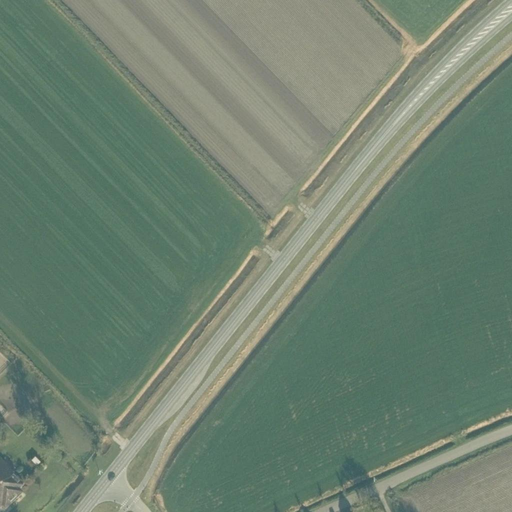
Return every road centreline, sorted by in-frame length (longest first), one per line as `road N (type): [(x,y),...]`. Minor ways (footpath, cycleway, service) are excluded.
road 1 (primary): [(106,480),(388,129)]
road 2 (tertiary): [(327,511),(511,431)]
road 3 (primary): [(510,0),(388,129)]
road 4 (primary): [(388,129),(511,15)]
